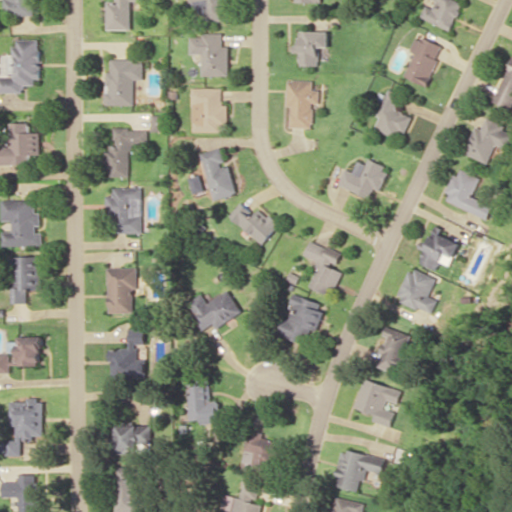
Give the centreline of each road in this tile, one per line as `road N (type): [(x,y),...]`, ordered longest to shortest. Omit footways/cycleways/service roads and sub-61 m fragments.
road 1 (residential): [(300,511),(361,311),(511,0)]
road 2 (residential): [(82,511),(79,0)]
road 3 (residential): [(394,238),(304,197),(279,175),(263,128),(264,0)]
